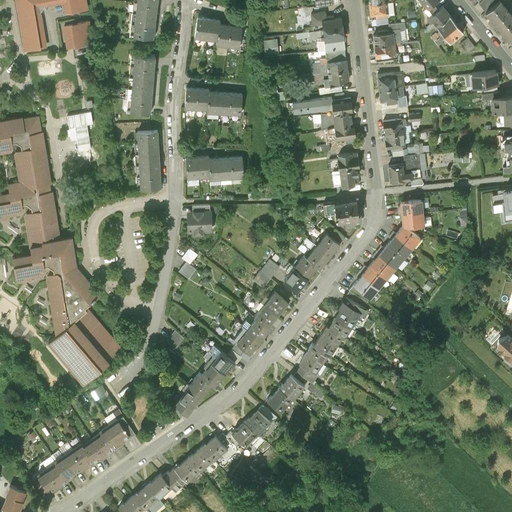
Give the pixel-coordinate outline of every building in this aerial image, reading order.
[(16,0),(25,49),(45,46),(39,13),(46,3),(63,1),(65,13),(86,9),(84,0),(16,0)] [(388,15),(386,0),(369,2),(370,14),(376,13),(376,16),(388,15)] [(436,0),(422,0),(430,10),(435,6),(433,3),(436,0)] [(479,1),(486,10),(498,1),(497,0),(480,0),(480,1),(479,1)] [(486,11),(497,26),(511,15),(499,0),(498,1),(486,10),(486,11)] [(157,4),(138,2),(137,12),(156,14),(157,4)] [(436,23),(436,24),(448,14),(442,6),(437,9),(435,6),(430,10),(432,13),(427,17),(431,21),(433,20),(436,23)] [(327,19),(326,16),(325,10),(310,12),(312,26),(322,25),(321,20),(327,19)] [(156,14),(137,12),(135,24),(155,26),(156,14)] [(440,29),(443,32),(456,21),(449,13),(448,14),(436,24),(440,29)] [(322,25),(312,26),(313,30),(323,29),(342,26),(341,16),(333,17),(333,15),(326,16),(327,19),(321,20),(322,25)] [(497,26),(509,40),(511,37),(511,16),(511,15),(497,26)] [(209,19),(197,17),(195,37),(206,39),(209,19)] [(220,21),(209,19),(206,39),(217,40),(219,25),(220,21)] [(427,31),(436,23),(433,20),(431,21),(427,24),(427,25),(424,27),(427,31)] [(446,36),(450,41),(463,31),(456,21),(443,32),(446,36)] [(88,22),(63,26),(67,47),(92,43),(88,22)] [(155,26),(135,24),(134,36),(154,38),(155,26)] [(230,26),(219,25),(217,40),(216,44),(227,46),(230,26)] [(241,28),(230,26),(227,46),(239,47),(241,28)] [(342,26),(323,29),(324,36),(321,36),(321,39),(324,39),(325,49),(343,47),(344,47),(342,26)] [(378,30),(373,30),(374,43),(400,40),(399,28),(399,26),(389,27),(377,27),(378,30)] [(443,32),(440,29),(436,32),(435,31),(430,35),(434,39),(443,32)] [(446,36),(443,32),(434,39),(437,44),(442,40),(441,39),(446,36)] [(266,48),(278,47),(277,35),(265,36),(266,48)] [(475,45),(468,36),(459,43),(466,51),(475,45)] [(401,44),(400,40),(374,43),(376,59),(398,57),(398,51),(395,51),(394,45),(401,44)] [(337,55),(343,55),(343,47),(325,49),(326,57),(329,56),(329,57),(337,56),(337,55)] [(155,56),(135,54),(134,67),(154,69),(155,56)] [(328,71),(347,69),(346,58),(344,59),(343,55),(337,55),(337,56),(329,57),(329,56),(326,57),(320,57),(321,62),(312,63),(313,72),(328,71)] [(403,71),(424,69),(424,64),(417,60),(399,62),(400,67),(400,69),(402,69),(403,71)] [(154,69),(134,67),(133,78),(153,79),(154,69)] [(400,67),(377,70),(379,87),(402,84),(404,84),(403,71),(402,69),(400,69),(400,67)] [(495,68),(471,71),(473,85),(483,84),(496,82),(497,82),(495,68)] [(348,79),(347,69),(328,71),(329,77),(324,78),(325,86),(341,84),(340,80),(348,79)] [(153,79),(133,78),(133,89),(152,91),(153,79)] [(427,91),(443,90),(443,81),(427,82),(427,91)] [(342,90),(341,84),(325,86),(318,87),(319,93),(342,90)] [(402,84),(379,87),(380,97),(386,96),(387,103),(390,103),(390,102),(407,100),(406,94),(403,94),(402,84)] [(197,89),(186,88),(185,108),(196,109),(197,89)] [(152,91),(133,89),(132,100),(151,101),(152,91)] [(208,89),(197,89),(196,109),(207,109),(208,93),(208,89)] [(219,93),(208,93),(207,109),(207,112),(218,112),(219,93)] [(230,94),(219,93),(218,112),(228,113),(230,94)] [(242,94),(230,94),(228,113),(241,114),(242,94)] [(492,95),(492,96),(492,101),(490,103),(490,107),(492,108),(492,110),(504,109),(511,108),(511,94),(499,95),(492,95)] [(331,98),(332,98),(332,95),(292,100),(293,110),(321,107),(332,106),(331,98)] [(332,98),(331,98),(332,106),(332,113),(333,113),(349,111),(352,110),(350,96),(332,98)] [(151,101),(132,100),(131,111),(150,112),(151,101)] [(349,111),(333,113),(335,125),(350,123),(349,111)] [(25,213),(31,252),(28,253),(27,251),(12,253),(16,276),(31,273),(31,271),(42,269),(45,266),(44,261),(48,261),(53,264),(54,268),(49,269),(47,273),(56,331),(48,337),(84,381),(122,349),(85,304),(100,292),(76,262),(71,234),(59,236),(42,129),(38,130),(36,117),(23,119),(23,115),(0,119),(0,149),(10,148),(13,144),(12,140),(16,139),(21,143),(22,147),(18,148),(15,152),(20,179),(8,181),(9,193),(6,193),(6,191),(0,192),(0,215),(9,214),(9,211),(20,210),(23,206),(22,202),(26,201),(31,205),(32,209),(28,209),(25,213)] [(385,133),(402,131),(402,125),(406,124),(405,118),(401,119),(401,118),(383,120),(384,128),(385,128),(385,133)] [(350,123),(335,125),(326,129),(327,134),(327,136),(334,135),(335,140),(345,139),(345,142),(355,140),(354,137),(355,137),(353,122),(350,123)] [(511,133),(511,127),(510,128),(503,128),(503,135),(505,135),(505,134),(511,133)] [(157,130),(137,131),(138,141),(158,140),(157,130)] [(402,131),(385,133),(386,138),(385,138),(386,147),(391,146),(391,150),(401,148),(401,145),(404,145),(402,131)] [(505,135),(503,135),(503,148),(506,148),(511,147),(511,133),(505,134),(505,135)] [(323,134),(325,143),(318,144),(319,153),(328,151),(330,149),(329,144),(335,140),(334,135),(327,136),(327,134),(323,134)] [(158,140),(138,141),(139,151),(158,150),(158,140)] [(407,147),(407,153),(422,151),(421,142),(414,143),(414,146),(407,147)] [(511,147),(506,148),(507,166),(503,166),(503,167),(511,166),(511,147)] [(158,150),(139,151),(139,162),(159,160),(158,150)] [(469,159),(470,151),(454,151),(454,159),(469,159)] [(339,168),(357,166),(358,166),(356,152),(338,154),(339,158),(337,158),(338,168),(339,168)] [(208,156),(197,157),(198,176),(209,176),(208,159),(208,156)] [(197,157),(186,158),(187,177),(198,176),(197,157)] [(242,157),(229,158),(230,177),(243,177),(242,157)] [(218,158),(208,159),(209,176),(209,178),(219,178),(218,158)] [(229,158),(218,158),(219,178),(230,177),(229,158)] [(338,168),(337,158),(329,159),(331,170),(333,169),(338,168)] [(404,163),(388,164),(390,181),(406,180),(406,177),(410,176),(410,179),(420,178),(418,159),(404,160),(404,163)] [(159,160),(139,162),(140,173),(160,172),(159,160)] [(357,166),(339,168),(341,181),(342,185),(358,183),(357,177),(358,177),(357,166)] [(341,181),(339,168),(338,168),(333,169),(334,182),(341,181)] [(160,172),(140,173),(141,187),(161,185),(160,172)] [(511,186),(502,187),(502,192),(492,193),(493,209),(503,208),(503,217),(511,216),(511,186)] [(402,211),(422,209),(421,195),(400,197),(401,204),(398,205),(398,211),(402,211)] [(324,211),(335,210),(334,204),(334,198),(323,198),(324,211)] [(358,200),(334,204),(335,210),(337,224),(345,223),(345,227),(354,226),(353,222),(359,221),(358,218),(360,218),(358,200)] [(402,211),(403,224),(408,226),(423,224),(422,209),(402,211)] [(192,211),(188,211),(188,229),(194,229),(194,232),(201,232),(201,229),(207,229),(207,219),(210,219),(210,211),(192,211)] [(408,226),(403,224),(396,233),(411,246),(420,236),(408,226)] [(330,235),(339,242),(343,237),(334,230),(330,235)] [(403,256),(411,246),(396,233),(393,231),(388,236),(391,239),(387,243),(403,256)] [(316,244),(329,254),(339,242),(330,235),(326,232),(316,244)] [(394,266),(403,256),(387,243),(383,248),(381,245),(376,251),(394,266)] [(307,256),(317,264),(320,266),(329,254),(316,244),(307,256)] [(386,276),(394,266),(376,251),(371,257),(374,259),(370,263),(386,276)] [(182,256),(190,263),(193,258),(185,252),(182,256)] [(294,266),(307,276),(317,264),(307,256),(304,254),(294,266)] [(261,270),(269,277),(278,266),(269,259),(261,270)] [(196,269),(186,261),(178,271),(188,278),(196,269)] [(378,286),(386,276),(370,263),(367,268),(364,265),(359,271),(378,286)] [(307,276),(294,266),(291,264),(286,270),(289,273),(284,279),(297,290),(307,276)] [(262,286),(269,277),(261,270),(253,279),(262,286)] [(369,297),(378,286),(359,271),(355,277),(357,279),(354,284),(368,295),(369,297)] [(368,295),(354,284),(350,290),(364,301),(368,295)] [(360,305),(364,301),(350,290),(345,296),(360,305)] [(264,304),(277,314),(287,302),(274,291),(264,304)] [(360,305),(345,296),(339,306),(341,308),(334,318),(348,326),(358,312),(365,317),(369,311),(360,305)] [(256,318),(267,326),(277,314),(264,304),(254,316),(256,318)] [(247,330),(259,340),(270,328),(267,326),(256,318),(251,324),(246,320),(241,325),(247,330)] [(342,336),(348,326),(334,318),(328,327),(340,335),(342,336)] [(333,345),(340,335),(328,327),(326,326),(319,336),(333,345)] [(492,340),(501,330),(495,326),(487,335),(492,340)] [(511,336),(511,337),(504,329),(491,342),(511,361),(511,336)] [(184,338),(175,330),(167,341),(176,348),(184,338)] [(259,340),(247,330),(236,342),(249,353),(259,340)] [(327,354),(333,345),(319,336),(313,345),(325,353),(327,354)] [(319,362),(325,353),(313,345),(309,343),(303,352),(319,362)] [(208,361),(224,373),(230,366),(234,361),(227,355),(213,344),(203,356),(208,361)] [(231,348),(240,355),(244,351),(235,344),(231,348)] [(164,352),(172,358),(175,354),(168,348),(164,352)] [(227,355),(234,361),(236,363),(241,357),(240,355),(231,348),(227,355)] [(313,371),(319,362),(303,352),(298,360),(304,364),(313,371)] [(212,384),(214,386),(224,373),(208,361),(204,366),(206,369),(201,375),(212,384)] [(313,371),(304,364),(300,370),(309,376),(313,371)] [(189,386),(202,397),(212,384),(201,375),(199,373),(189,386)] [(281,380),(277,385),(292,398),(303,385),(289,373),(283,381),(281,380)] [(91,387),(96,396),(108,390),(103,381),(91,387)] [(292,398),(277,385),(269,394),(267,393),(264,397),(280,411),(292,398)] [(202,397),(189,386),(172,407),(178,411),(177,412),(180,417),(183,413),(187,416),(202,397)] [(317,387),(313,392),(321,399),(325,394),(317,387)] [(258,411),(270,422),(271,423),(276,418),(262,406),(258,411)] [(129,433),(128,434),(129,436),(135,432),(119,408),(114,411),(129,433)] [(245,422),(257,434),(258,434),(270,422),(258,411),(258,410),(249,419),(248,418),(244,422),(245,422)] [(114,411),(105,418),(108,423),(119,440),(124,437),(128,434),(129,433),(114,411)] [(257,434),(245,422),(237,432),(235,430),(232,434),(245,446),(257,434)] [(116,442),(119,440),(108,423),(99,429),(100,430),(110,446),(116,442)] [(111,447),(110,446),(100,430),(91,436),(102,453),(106,450),(111,447)] [(247,448),(245,446),(232,434),(230,432),(224,437),(231,445),(241,454),(247,448)] [(217,439),(226,449),(231,445),(224,437),(222,435),(217,439)] [(98,456),(102,453),(91,436),(82,442),(92,457),(93,459),(98,456)] [(201,447),(201,448),(212,460),(213,461),(226,449),(217,439),(215,437),(206,445),(205,444),(201,447)] [(87,460),(92,457),(82,442),(81,441),(72,447),(83,463),(87,460)] [(79,466),(83,463),(72,447),(63,452),(74,469),(79,466)] [(188,458),(199,470),(199,471),(212,460),(201,448),(193,456),(192,454),(188,458)] [(69,472),(74,469),(63,452),(54,458),(55,460),(65,475),(69,472)] [(174,468),(185,480),(186,481),(199,470),(188,458),(179,466),(178,465),(174,468)] [(61,480),(66,477),(65,475),(55,460),(46,466),(57,483),(61,480)] [(53,486),(57,483),(46,466),(37,472),(40,478),(47,488),(48,489),(53,486)] [(170,474),(179,485),(185,480),(174,468),(169,473),(170,474)] [(147,485),(157,498),(171,487),(165,478),(161,474),(151,482),(150,481),(146,484),(147,485)] [(171,487),(176,491),(181,486),(179,485),(170,474),(165,478),(171,487)] [(47,488),(40,478),(35,481),(42,491),(47,488)] [(25,489),(10,483),(6,494),(7,494),(3,504),(0,506),(0,511),(18,511),(23,500),(21,499),(25,489)] [(133,495),(144,507),(144,508),(146,506),(150,511),(153,511),(163,504),(157,498),(147,485),(138,492),(137,491),(133,494),(133,495)] [(137,511),(144,507),(133,495),(124,503),(122,501),(119,504),(125,511),(137,511)]
